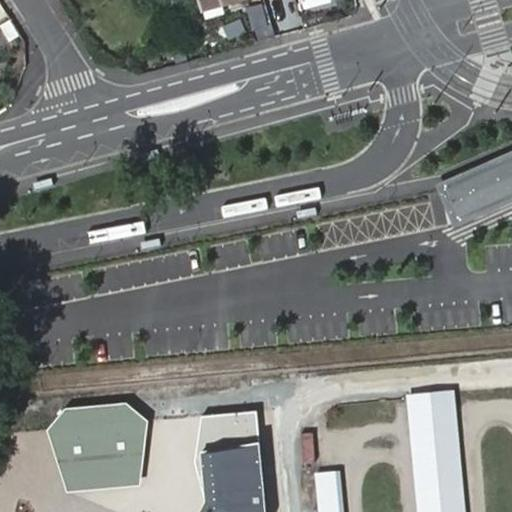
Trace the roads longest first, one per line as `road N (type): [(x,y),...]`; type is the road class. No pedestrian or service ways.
road 1 (tertiary): [(81,131),(433,35)]
road 2 (track): [(511,374),(303,394),(314,511)]
road 3 (track): [(307,439),(402,429),(410,511)]
road 4 (track): [(511,409),(466,413),(475,511)]
road 5 (residential): [(30,0),(49,29),(81,131)]
